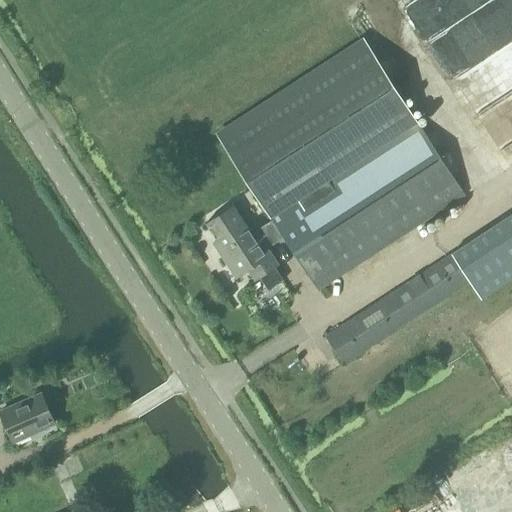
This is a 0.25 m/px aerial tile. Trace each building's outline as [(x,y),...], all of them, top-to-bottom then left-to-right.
[(364,40),(218,135),(269,212),(410,121),(415,118),(364,40)] [(410,121),(269,212),(319,288),(464,194),(415,118),(410,121)] [(233,206),(207,223),(224,249),(221,251),(238,277),(254,267),(261,276),(280,264),(269,248),(284,237),(273,220),(251,234),(233,206)] [(511,214),(449,255),(467,282),(469,281),(480,298),(511,276),(511,214)] [(467,282),(449,255),(326,335),(344,362),(467,282)] [(42,394),(1,412),(14,441),(55,423),(42,394)]
